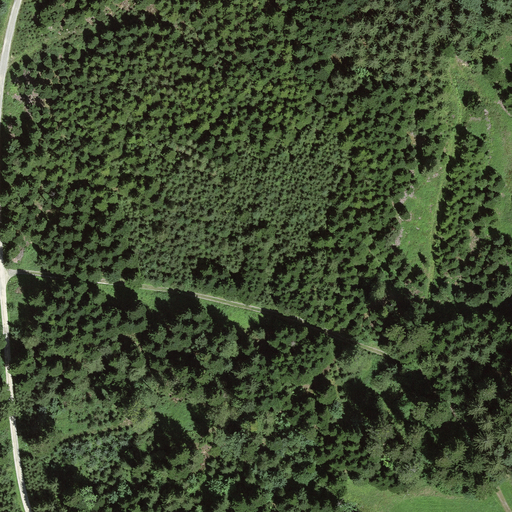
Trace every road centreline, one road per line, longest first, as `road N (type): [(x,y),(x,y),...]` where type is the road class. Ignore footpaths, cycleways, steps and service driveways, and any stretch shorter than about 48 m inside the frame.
road 1 (track): [(0,270),(76,273),(200,295),(417,372),(475,432),(509,511)]
road 2 (track): [(30,511),(0,270)]
